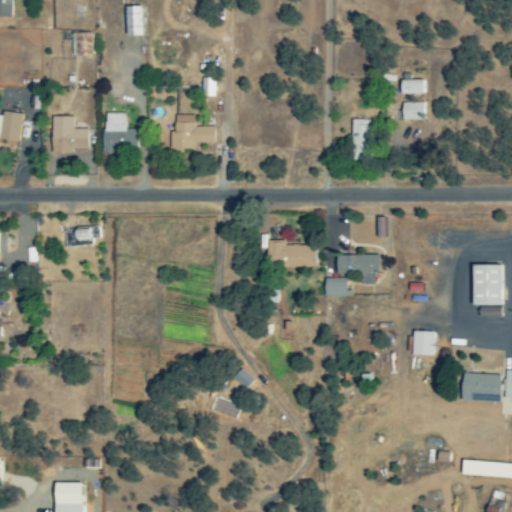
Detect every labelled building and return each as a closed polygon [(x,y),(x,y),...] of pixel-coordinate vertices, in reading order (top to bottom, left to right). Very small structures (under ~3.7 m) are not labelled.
[(0,0),(0,18),(14,19),(14,0),(0,0)] [(148,8),(132,8),(132,38),(148,37),(148,8)] [(95,58),(96,34),(75,34),(74,57),(95,58)] [(204,97),(216,98),(217,81),(205,81),(204,97)] [(400,104),(401,121),(423,121),(422,103),(400,104)] [(21,148),(25,116),(0,113),(0,140),(9,141),(8,147),(21,148)] [(127,131),(126,114),(104,115),(106,154),(137,153),(136,130),(127,131)] [(173,151),(197,151),(197,145),(218,145),(218,128),(197,128),(197,116),(178,117),(178,133),(173,133),(173,151)] [(55,118),(55,154),(75,154),(75,149),(91,149),(91,130),(77,130),(77,118),(55,118)] [(369,161),(370,121),(351,120),(350,161),(369,161)] [(383,238),(383,218),(376,218),(375,238),(383,238)] [(104,240),(103,229),(68,230),(69,249),(97,247),(97,241),(104,240)] [(314,245),(283,246),(283,243),(266,243),(266,268),(314,268),(314,245)] [(377,256),(335,256),(335,274),(359,274),(359,285),(373,285),(373,274),(377,274),(377,256)] [(471,265),(472,306),(500,306),(499,265),(471,265)] [(322,279),(323,297),(345,296),(345,278),(322,279)] [(479,318),(500,317),(500,307),(478,308),(479,318)] [(434,332),(412,332),(411,356),(432,357),(434,332)] [(511,371),(503,371),(503,399),(511,398),(511,371)] [(499,402),(500,375),(460,374),(459,401),(499,402)] [(460,476),(511,478),(511,463),(460,461),(460,476)] [(53,511),(81,511),(81,483),(53,484),(53,511)]
